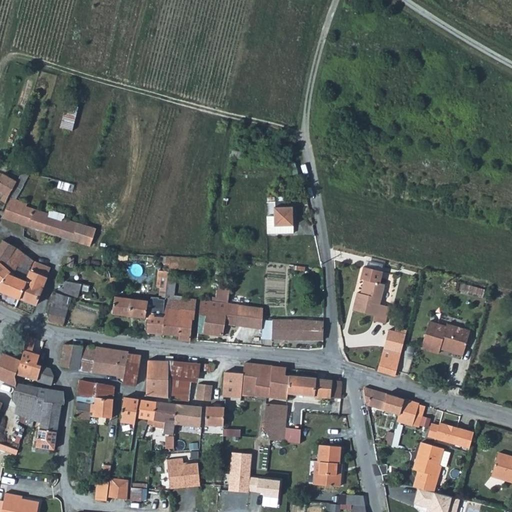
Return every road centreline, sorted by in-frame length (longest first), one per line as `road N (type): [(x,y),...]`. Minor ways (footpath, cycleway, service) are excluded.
road 1 (track): [(0,81),(7,59),(23,57),(305,139),(317,60),(338,0)]
road 2 (unclassified): [(53,333),(335,367)]
road 3 (unclassified): [(335,367),(305,139)]
road 4 (residential): [(53,333),(51,358),(69,393),(62,482),(69,505)]
road 5 (unclassified): [(351,372),(511,421)]
road 6 (unclassified): [(351,372),(373,511)]
road 7 (track): [(511,66),(401,0)]
